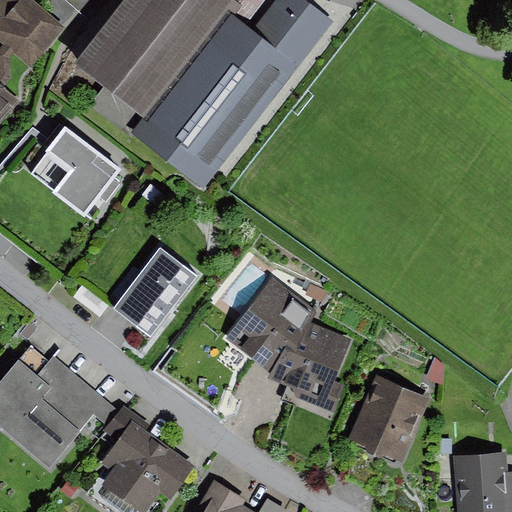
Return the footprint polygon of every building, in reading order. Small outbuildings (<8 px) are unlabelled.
[(78,30),(32,0),(0,0),(0,1),(0,42),(3,44),(0,50),(0,69),(21,90),(42,63),(62,69),(78,30)] [(232,0),(129,0),(80,64),(155,122),(142,140),(203,186),(328,24),(297,0),(281,0),(254,36),(233,20),(243,8),(232,0)] [(0,125),(21,101),(0,82),(0,125)] [(118,172),(66,132),(33,175),(84,215),(118,172)] [(151,337),(197,277),(161,250),(115,310),(151,337)] [(319,313),(274,275),(231,337),(275,374),(295,382),(300,399),(338,418),(352,383),(339,379),(351,343),(317,324),(319,313)] [(0,423),(51,464),(106,396),(32,336),(0,374),(0,423)] [(434,397),(380,373),(349,443),(403,467),(434,397)] [(132,417),(101,460),(111,467),(102,480),(145,511),(161,490),(171,497),(196,463),(132,417)] [(510,450),(455,454),(460,511),(511,511),(511,472),(511,473),(510,450)] [(267,511),(215,482),(197,511),(267,511)]
